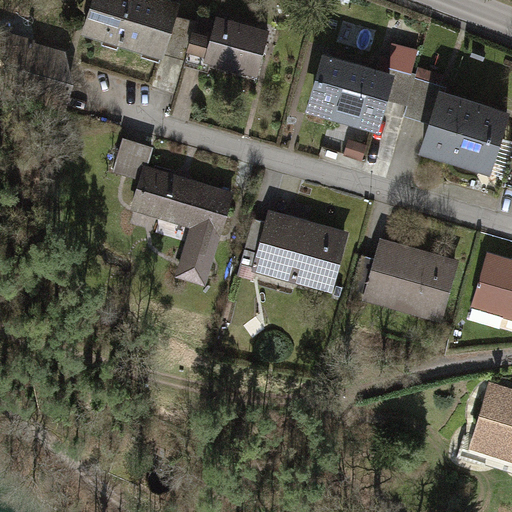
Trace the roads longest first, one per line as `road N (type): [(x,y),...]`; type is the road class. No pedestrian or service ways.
road 1 (residential): [(92,92),(110,95),(134,121),(511,228)]
road 2 (track): [(354,397),(274,402),(40,352),(0,332)]
road 3 (track): [(0,408),(138,511)]
road 4 (residential): [(511,355),(405,376),(354,397)]
